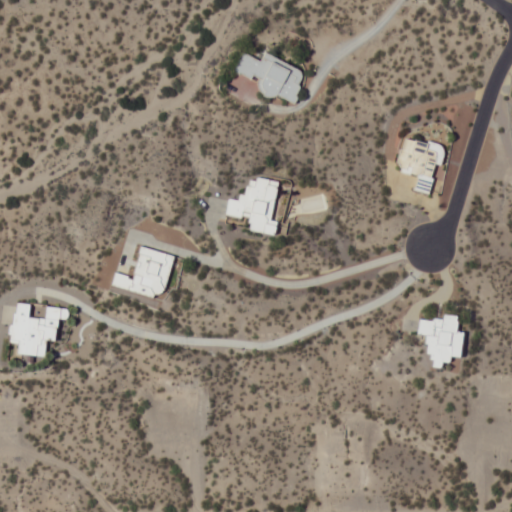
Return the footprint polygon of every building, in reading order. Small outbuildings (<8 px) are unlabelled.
[(305,69),(263,54),(261,60),(240,52),(233,71),(261,82),(257,90),(293,103),(305,69)] [(430,194),(443,146),(405,135),(395,170),(416,176),(412,190),(430,194)] [(270,219),(276,181),(246,176),(242,200),(227,197),(224,214),(249,218),(247,230),(276,236),(279,221),(270,219)] [(172,255),(140,246),(131,277),(113,272),(110,285),(160,299),(172,255)] [(43,357),(45,339),(55,341),(57,318),(66,319),(68,308),(43,305),(42,316),(30,315),(32,303),(12,301),(7,342),(17,343),(15,354),(43,357)] [(417,319),(417,334),(426,334),(427,366),(449,365),(449,357),(460,356),(460,331),(456,331),(455,314),(442,314),(442,319),(417,319)]
